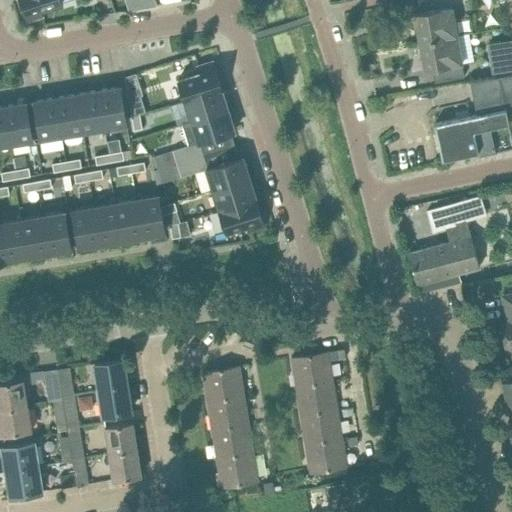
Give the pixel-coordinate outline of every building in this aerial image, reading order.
[(62,2),(61,0),(21,0),(28,20),(42,16),(40,9),(62,2)] [(125,0),(129,10),(157,5),(155,0),(125,0)] [(456,35),(451,7),(439,9),(415,13),(420,41),(456,35)] [(464,76),(457,35),(456,35),(420,41),(425,68),(424,68),(425,70),(432,69),(435,82),(464,76)] [(511,68),(511,47),(511,40),(490,44),(495,72),(511,68)] [(178,79),(185,100),(221,89),(212,61),(198,65),(200,72),(178,79)] [(511,73),(498,76),(504,105),(511,103),(511,73)] [(476,114),(434,123),(442,159),(478,152),(479,156),(497,152),(491,127),(508,123),(504,105),(498,76),(470,81),(476,114)] [(127,123),(120,86),(98,90),(104,127),(127,123)] [(227,109),(221,89),(185,100),(191,120),(191,121),(227,109)] [(104,127),(98,90),(77,93),(83,131),(104,127)] [(83,131),(77,93),(55,97),(62,134),(83,131)] [(62,134),(55,97),(33,100),(40,138),(62,134)] [(137,100),(129,102),(131,116),(140,114),(137,100)] [(26,102),(4,105),(10,143),(32,139),(26,102)] [(0,144),(10,143),(4,105),(0,106),(0,144)] [(234,131),(227,109),(191,121),(191,120),(182,123),(188,144),(172,149),(177,163),(204,154),(200,141),(234,131)] [(142,128),(140,114),(131,116),(134,130),(142,128)] [(123,151),(109,153),(110,161),(124,159),(123,151)] [(110,161),(109,153),(95,155),(96,164),(110,161)] [(208,167),(204,154),(177,163),(181,176),(206,168),(213,189),(249,177),(242,156),(208,167)] [(80,158),(66,160),(68,169),(81,166),(80,158)] [(68,169),(66,160),(52,163),(54,171),(68,169)] [(144,161),(131,164),(130,164),(132,172),(146,170),(144,161)] [(132,172),(130,164),(116,166),(118,175),(132,172)] [(29,167),(15,169),(16,178),(30,175),(29,167)] [(16,178),(15,169),(1,172),(3,180),(16,178)] [(103,177),(102,169),(88,171),(89,180),(103,177)] [(89,180),(88,171),(74,174),(75,182),(89,180)] [(69,175),(63,176),(65,192),(72,191),(69,175)] [(255,198),(249,177),(213,189),(219,209),(255,198)] [(52,186),(50,178),(36,180),(38,189),(52,186)] [(38,189),(36,180),(23,183),(24,191),(38,189)] [(0,195),(9,194),(8,185),(0,186),(0,195)] [(159,194),(136,198),(143,236),(165,232),(159,194)] [(143,236),(136,198),(115,202),(122,240),(143,236)] [(264,226),(255,198),(219,209),(226,231),(248,224),(250,230),(264,226)] [(122,240),(115,202),(94,206),(100,243),(122,240)] [(100,243),(94,206),(72,210),(78,247),(100,243)] [(167,210),(170,224),(178,222),(176,208),(167,210)] [(65,211),(43,215),(49,252),(71,249),(65,211)] [(49,252),(43,215),(21,219),(28,256),(49,252)] [(28,256),(21,219),(0,222),(7,260),(28,256)] [(479,266),(474,247),(466,219),(455,223),(456,225),(446,228),(449,240),(408,252),(417,283),(479,266)] [(181,236),(178,222),(170,224),(172,238),(181,236)] [(511,349),(511,293),(503,296),(507,319),(500,321),(506,351),(511,349)] [(337,359),(346,357),(344,348),(335,350),(337,359)] [(333,380),(328,350),(291,356),(294,372),(297,371),(299,384),(300,385),(333,380)] [(127,384),(122,358),(94,362),(99,389),(127,384)] [(244,394),(239,365),(202,371),(205,386),(209,386),(211,399),(244,394)] [(73,393),(69,366),(57,368),(62,395),(73,393)] [(62,398),(62,395),(57,368),(43,370),(48,400),(53,400),(62,398)] [(0,407),(27,403),(23,379),(0,382),(0,407)] [(337,408),(333,380),(300,385),(299,384),(296,385),(298,400),(302,400),(304,413),(337,408)] [(511,380),(502,383),(511,421),(507,422),(511,441),(511,380)] [(131,410),(127,384),(99,389),(103,415),(131,410)] [(78,419),(73,393),(62,395),(62,398),(66,421),(78,419)] [(248,422),(244,394),(211,399),(207,399),(210,415),(213,414),(215,427),(215,428),(248,422)] [(67,423),(66,421),(62,398),(53,400),(57,424),(67,423)] [(31,429),(27,403),(0,407),(0,429),(1,434),(31,429)] [(353,405),(343,407),(344,415),(355,413),(353,405)] [(342,437),(337,408),(304,413),(300,413),(303,429),(307,428),(309,441),(309,442),(342,437)] [(137,449),(132,421),(104,426),(109,453),(137,449)] [(253,451),(248,422),(215,428),(215,427),(212,428),(214,443),(218,442),(220,456),(253,451)] [(80,433),(68,435),(72,458),(84,457),(80,433)] [(72,458),(68,435),(59,436),(63,461),(72,460),(72,458)] [(356,435),(346,437),(348,444),(357,443),(356,435)] [(346,466),(342,437),(309,442),(309,441),(305,442),(308,457),(311,457),(313,470),(310,470),(310,472),(346,466)] [(37,465),(33,440),(2,445),(7,470),(37,465)] [(141,474),(137,449),(109,453),(113,479),(141,474)] [(258,480),(253,451),(220,456),(216,456),(219,471),(223,471),(225,484),(221,485),(221,486),(258,480)] [(88,483),(84,457),(72,458),(72,460),(74,473),(76,485),(88,483)] [(41,490),(37,465),(7,470),(11,495),(41,490)] [(76,485),(74,473),(60,475),(62,487),(76,485)] [(272,483),(264,484),(265,492),(266,494),(274,493),(273,491),(272,483)] [(350,483),(329,486),(333,509),(353,506),(350,483)]
